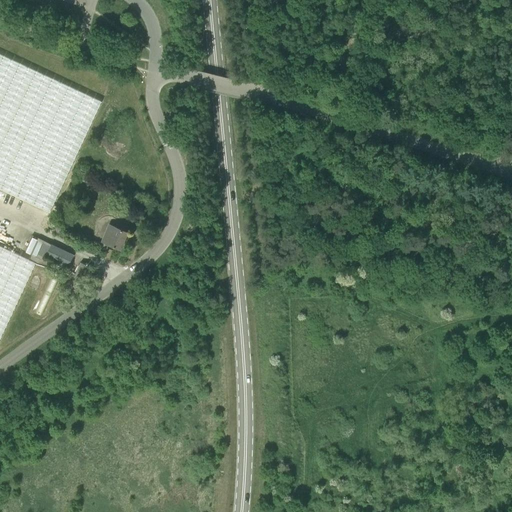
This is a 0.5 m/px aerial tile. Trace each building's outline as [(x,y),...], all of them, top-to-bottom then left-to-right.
[(0,340),(36,263),(0,246),(0,189),(49,213),(102,102),(0,54),(0,340)] [(100,241),(108,244),(120,250),(128,233),(116,227),(108,224),(100,241)] [(26,252),(32,255),(37,257),(43,243),(37,241),(32,238),(26,252)] [(74,255),(51,245),(46,257),(68,267),(74,255)] [(79,296),(92,268),(81,263),(68,290),(79,296)]
